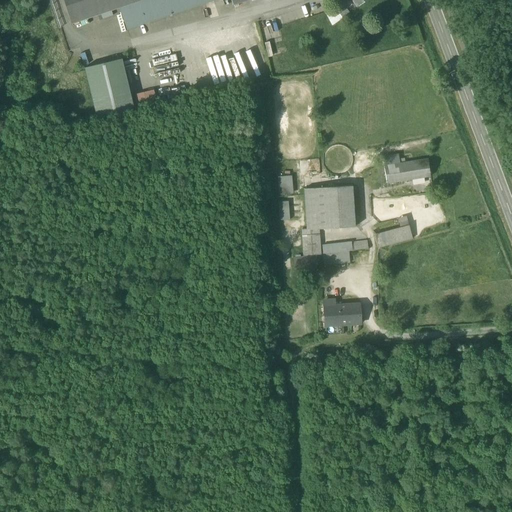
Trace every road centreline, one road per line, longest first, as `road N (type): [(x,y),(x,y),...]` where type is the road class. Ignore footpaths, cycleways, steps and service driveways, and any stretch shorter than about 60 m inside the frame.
road 1 (secondary): [(511,214),(430,0)]
road 2 (track): [(295,511),(290,363),(299,345)]
